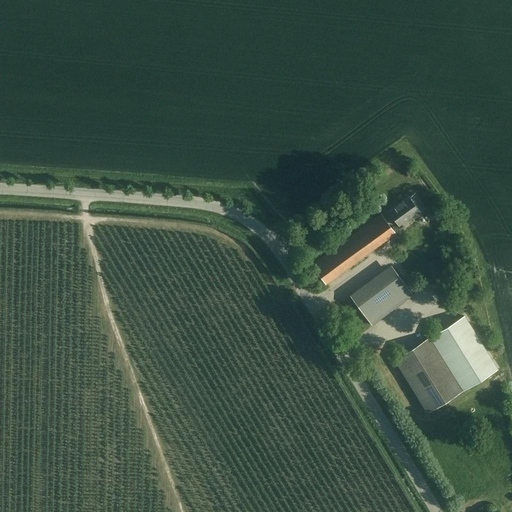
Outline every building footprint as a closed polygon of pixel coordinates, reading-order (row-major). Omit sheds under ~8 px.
[(409,197),(409,196),(388,211),(398,225),(419,210),(419,211),(425,207),(414,193),(409,197)] [(369,203),(376,213),(382,209),(375,199),(369,203)] [(380,214),(312,264),(326,283),(395,233),(380,214)] [(392,265),(349,297),(369,323),(412,292),(392,265)] [(464,316),(394,359),(427,411),(496,367),(464,316)]
